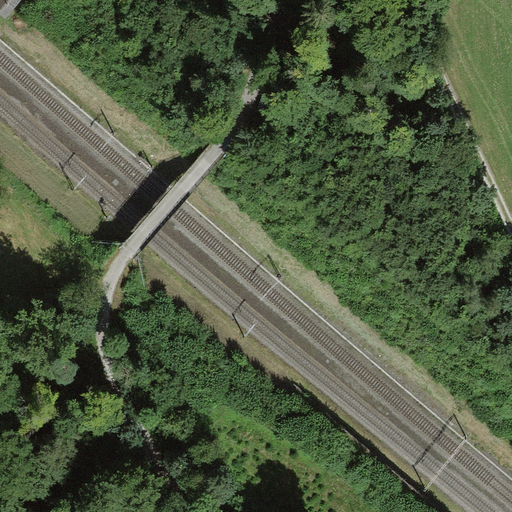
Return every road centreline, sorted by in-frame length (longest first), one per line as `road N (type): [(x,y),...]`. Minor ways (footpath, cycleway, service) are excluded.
road 1 (track): [(413,0),(511,223)]
road 2 (track): [(182,511),(111,375),(99,300)]
road 3 (track): [(227,133),(128,249),(99,300)]
road 4 (track): [(279,0),(227,133)]
